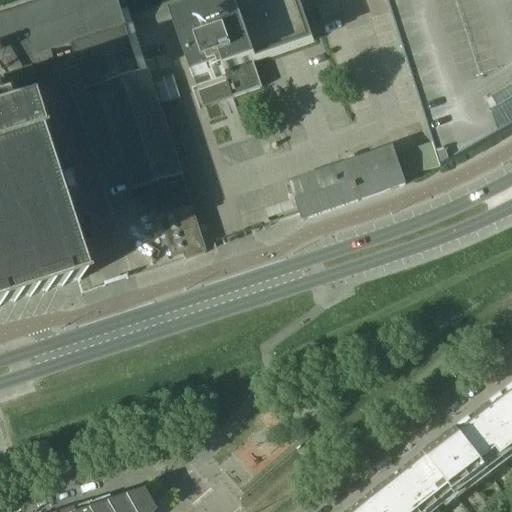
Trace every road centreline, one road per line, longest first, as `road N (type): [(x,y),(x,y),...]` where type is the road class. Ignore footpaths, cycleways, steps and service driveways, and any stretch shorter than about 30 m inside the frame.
road 1 (secondary): [(511,179),(398,230),(0,363)]
road 2 (secondary): [(0,384),(453,234),(511,206)]
road 3 (residential): [(309,511),(511,353)]
road 4 (residential): [(0,503),(161,457),(193,485),(204,511)]
